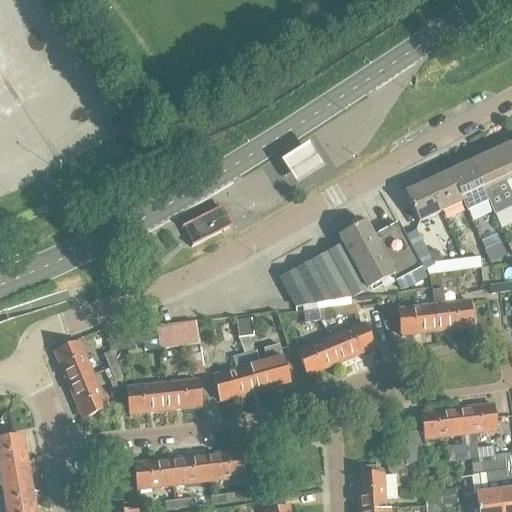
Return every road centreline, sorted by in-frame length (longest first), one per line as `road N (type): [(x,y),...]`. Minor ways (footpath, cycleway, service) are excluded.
road 1 (secondary): [(0,290),(185,191),(505,0)]
road 2 (residential): [(27,366),(34,334),(193,273),(511,98)]
road 3 (residential): [(396,385),(399,360),(503,336),(509,385),(406,399)]
road 4 (residential): [(54,448),(252,427),(331,396)]
